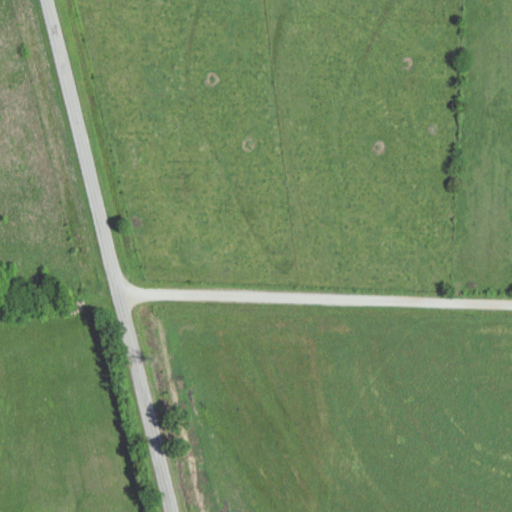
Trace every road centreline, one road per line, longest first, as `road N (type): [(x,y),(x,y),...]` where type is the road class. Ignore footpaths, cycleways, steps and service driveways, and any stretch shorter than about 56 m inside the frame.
road 1 (residential): [(176,511),(52,0)]
road 2 (residential): [(511,305),(122,300)]
